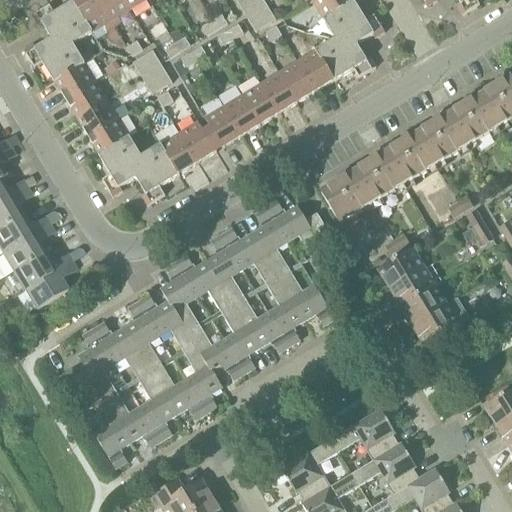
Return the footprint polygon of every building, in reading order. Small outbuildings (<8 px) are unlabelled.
[(97,0),(82,0),(75,4),(93,35),(105,28),(108,33),(110,32),(115,29),(97,0)] [(122,0),(97,0),(115,29),(122,24),(119,19),(130,13),(122,0)] [(147,0),(122,0),(130,13),(148,2),(147,0)] [(244,0),(241,0),(237,2),(245,16),(252,12),(248,5),(244,0)] [(263,0),(256,0),(248,5),(252,12),(265,3),(263,0)] [(351,0),(319,0),(313,4),(324,22),(354,4),(351,0)] [(422,0),(428,8),(429,10),(438,4),(437,2),(435,0),(458,0),(461,5),(458,7),(463,17),(479,8),(480,7),(476,0),(422,0)] [(34,47),(25,53),(35,70),(43,65),(55,85),(56,84),(85,66),(74,47),(92,35),(93,35),(75,4),(62,11),(55,16),(50,7),(33,18),(39,27),(43,25),(51,39),(54,39),(53,43),(50,43),(36,51),(35,49),(34,47)] [(335,41),(316,53),(335,84),(354,72),(359,80),(361,79),(377,69),(371,59),(367,62),(358,48),(359,45),(373,37),(376,41),(385,36),(376,21),(374,18),(367,22),(355,4),(354,4),(324,22),(335,41)] [(268,9),(255,17),(259,23),(273,15),(268,9)] [(273,15),(259,23),(263,30),(277,22),(273,15)] [(222,17),(212,23),(217,32),(227,26),(222,17)] [(255,17),(248,21),(256,34),(263,30),(259,23),(255,17)] [(212,23),(202,29),(208,38),(217,32),(212,23)] [(239,27),(229,33),(234,41),(244,35),(239,27)] [(109,35),(107,36),(112,45),(121,50),(125,47),(121,40),(115,29),(110,32),(108,33),(109,35)] [(277,29),(267,35),(272,44),(283,38),(277,29)] [(179,33),(171,38),(176,46),(184,41),(179,33)] [(229,33),(219,39),(224,47),(234,41),(229,33)] [(184,41),(176,46),(181,55),(191,48),(185,40),(184,41)] [(137,43),(127,50),(131,57),(132,58),(143,52),(137,43)] [(176,46),(166,52),(171,61),(181,55),(176,46)] [(202,49),(192,55),(197,64),(198,63),(207,57),(202,49)] [(316,52),(298,63),(317,94),(335,84),(316,53),(316,52)] [(154,53),(147,57),(151,64),(155,70),(162,66),(154,53)] [(192,55),(182,61),(187,70),(196,65),(196,64),(197,64),(192,55)] [(147,57),(134,65),(138,72),(151,64),(147,57)] [(298,63),(280,74),(298,106),(317,94),(298,63)] [(151,64),(138,72),(142,79),(155,70),(151,64)] [(196,65),(187,70),(190,75),(194,81),(203,75),(196,64),(196,65)] [(116,65),(105,71),(108,77),(120,70),(116,65)] [(85,66),(56,84),(67,102),(96,84),(85,66)] [(165,72),(159,76),(163,82),(167,89),(173,85),(165,72)] [(280,74),(261,86),(280,117),(298,106),(280,74)] [(159,76),(145,84),(149,90),(163,82),(159,76)] [(487,94),(480,99),(499,130),(511,122),(511,79),(505,84),(503,81),(496,86),(498,88),(494,90),(492,88),(486,91),(487,94)] [(163,82),(149,90),(153,97),(167,89),(163,82)] [(96,84),(67,102),(78,121),(108,103),(96,84)] [(261,86),(242,97),(261,128),(280,117),(261,86)] [(169,95),(158,101),(164,109),(174,103),(169,95)] [(225,107),(224,108),(243,139),(261,128),(242,97),(225,107)] [(456,113),(449,118),(468,149),(499,130),(480,99),(473,103),(471,100),(465,104),(466,107),(463,109),(461,107),(454,111),(456,113)] [(108,103),(78,121),(89,139),(119,121),(108,103)] [(207,118),(205,119),(224,150),(243,139),(224,108),(218,112),(207,118)] [(425,132),(417,137),(436,168),(468,149),(449,118),(442,122),(440,119),(433,123),(435,126),(431,128),(429,125),(423,129),(425,132)] [(119,121),(89,139),(100,157),(130,139),(119,121)] [(181,134),(179,135),(198,166),(217,155),(216,153),(204,133),(198,124),(181,134)] [(179,135),(161,146),(162,148),(179,176),(180,177),(198,166),(179,135)] [(0,156),(10,150),(20,145),(15,137),(0,145),(0,156)] [(393,152),(386,156),(405,187),(436,168),(417,137),(410,141),(408,138),(401,142),(403,145),(399,148),(397,145),(391,149),(393,152)] [(100,157),(99,158),(111,177),(103,182),(113,198),(113,199),(123,193),(121,190),(135,181),(138,182),(139,182),(148,197),(143,200),(148,208),(166,197),(161,189),(180,178),(180,177),(179,176),(162,148),(142,159),(130,140),(130,139),(100,157)] [(0,181),(0,183),(6,179),(0,170),(0,167),(15,159),(10,150),(0,156),(0,181)] [(361,170),(354,175),(373,206),(405,187),(386,156),(378,160),(377,157),(370,161),(372,164),(369,166),(367,163),(360,168),(361,170)] [(323,193),(322,195),(341,226),(373,206),(354,175),(347,179),(345,176),(338,181),(340,184),(336,186),(335,183),(328,187),(329,190),(323,193)] [(0,207),(28,191),(35,186),(31,179),(23,184),(23,182),(6,192),(0,183),(0,181),(0,207)] [(28,191),(0,207),(0,232),(22,219),(16,209),(33,199),(28,191)] [(467,198),(457,204),(464,215),(474,209),(467,198)] [(289,245),(299,239),(312,260),(324,253),(336,246),(336,245),(318,216),(307,223),(298,209),(284,217),(282,213),(283,212),(278,204),(268,211),(289,245)] [(457,204),(448,210),(454,221),(464,215),(457,204)] [(290,271),(278,252),(289,245),(268,211),(257,217),(262,225),(263,225),(266,229),(253,237),(279,280),(291,273),(290,271)] [(22,219),(0,232),(0,253),(2,256),(50,228),(61,221),(58,216),(53,215),(28,229),(22,219)] [(511,228),(509,224),(500,229),(506,239),(511,235),(511,228)] [(483,225),(474,230),(479,238),(488,233),(483,225)] [(50,228),(2,256),(13,275),(45,256),(38,246),(55,236),(50,228)] [(474,230),(463,236),(468,244),(477,239),(479,238),(474,230)] [(253,237),(239,245),(237,241),(238,240),(233,232),(223,238),(243,272),(254,266),(266,286),(267,287),(279,280),(253,237)] [(488,233),(479,238),(485,248),(493,242),(488,233)] [(405,237),(395,243),(401,253),(411,247),(405,237)] [(223,238),(212,244),(217,253),(218,252),(221,256),(207,264),(234,308),(245,300),(244,299),(232,279),(243,272),(223,238)] [(395,243),(385,249),(391,259),(401,253),(395,243)] [(389,293),(424,272),(411,252),(376,273),(389,293)] [(13,275),(2,282),(13,300),(24,293),(72,265),(67,256),(51,266),(45,256),(13,275)] [(511,259),(510,257),(500,263),(506,272),(511,268),(511,259)] [(207,264),(194,272),(191,268),(193,267),(188,259),(177,265),(198,300),(209,293),(221,313),(222,315),(234,308),(207,264)] [(72,265),(24,293),(36,312),(67,294),(61,283),(77,273),(72,265)] [(188,335),(200,328),(199,326),(187,306),(198,300),(177,265),(167,272),(172,280),(173,279),(176,283),(162,291),(188,335)] [(302,268),(301,267),(300,265),(290,271),(291,273),(292,275),(302,268)] [(435,290),(424,272),(389,293),(400,312),(435,290)] [(306,325),(319,317),(322,321),(320,322),(325,330),(336,323),(315,288),(304,294),(292,275),(291,273),(279,280),(306,325)] [(291,351),(301,344),(296,336),(295,337),(292,333),(306,325),(279,280),(267,287),(268,289),(280,309),(269,315),(291,351)] [(255,292),(257,296),(268,289),(267,287),(266,286),(255,292)] [(445,307),(435,290),(400,312),(411,330),(456,303),(455,301),(445,307)] [(188,335),(162,291),(162,292),(169,304),(156,312),(154,308),(155,307),(150,299),(140,305),(160,339),(171,333),(183,353),(184,354),(196,347),(188,335)] [(257,296),(255,292),(244,299),(245,300),(247,302),(257,296)] [(261,352),(274,344),(276,348),(275,349),(280,357),(291,351),(269,315),(258,322),(247,302),(245,300),(234,308),(261,352)] [(456,303),(411,330),(422,348),(467,321),(456,303)] [(151,374),(163,367),(162,366),(150,346),(160,339),(140,305),(129,311),(134,320),(135,319),(138,323),(125,331),(151,374)] [(245,378),(256,372),(251,363),(250,364),(247,360),(261,352),(234,308),(222,315),(223,317),(235,336),(224,343),(245,378)] [(210,320),(212,323),(223,317),(222,315),(221,313),(210,320)] [(212,323),(210,320),(199,326),(200,328),(201,330),(212,323)] [(105,326),(94,332),(115,367),(126,360),(138,380),(139,382),(151,374),(125,331),(111,339),(109,335),(110,334),(105,326)] [(223,392),(223,391),(216,379),(229,371),(231,375),(230,376),(235,385),(245,378),(224,343),(213,349),(208,340),(201,330),(200,328),(188,335),(196,347),(223,392)] [(116,393),(104,373),(115,367),(94,332),(84,339),(89,347),(90,346),(93,350),(79,359),(88,374),(78,380),(76,381),(81,388),(94,409),(105,402),(117,395),(116,393)] [(196,347),(184,354),(185,356),(197,376),(186,382),(208,418),(218,411),(213,403),(212,404),(209,400),(223,392),(196,347)] [(174,362),(185,356),(184,354),(183,353),(181,354),(172,359),(174,362)] [(174,362),(172,359),(162,366),(163,367),(164,369),(174,362)] [(178,419),(191,411),(193,415),(192,416),(197,424),(208,418),(186,382),(176,389),(164,369),(163,367),(151,374),(151,375),(178,419)] [(139,382),(140,383),(152,403),(141,410),(162,445),(173,439),(168,430),(167,431),(164,427),(178,419),(151,375),(151,374),(139,382)] [(129,390),(140,383),(139,382),(138,380),(135,382),(127,386),(129,390)] [(129,390),(127,386),(116,393),(117,395),(118,396),(129,390)] [(94,409),(81,388),(69,395),(82,416),(88,412),(94,409)] [(493,413),(489,416),(497,430),(511,420),(511,394),(490,408),(493,413)] [(132,446),(146,438),(148,442),(147,443),(152,451),(162,445),(141,410),(130,416),(118,396),(117,395),(105,402),(132,446)] [(105,402),(94,409),(94,410),(94,409),(107,432),(96,439),(117,473),(128,466),(123,458),(122,459),(119,454),(132,446),(105,402)] [(382,412),(332,442),(339,454),(361,441),(374,462),(399,447),(393,437),(396,436),(390,425),(382,412)] [(511,420),(497,430),(508,448),(511,445),(511,420)] [(303,459),(282,472),(290,485),(296,496),(298,494),(299,494),(304,503),(330,488),(317,467),(339,454),(332,442),(322,448),(303,459)] [(374,462),(352,475),(360,488),(382,475),(395,497),(420,482),(414,472),(416,470),(410,460),(402,446),(399,447),(374,462)] [(395,497),(387,501),(393,511),(397,511),(416,501),(422,511),(446,511),(454,507),(448,497),(450,496),(444,485),(436,472),(420,482),(395,497)] [(305,504),(303,506),(306,511),(343,511),(338,501),(360,488),(352,475),(330,488),(304,503),(305,504)] [(174,484),(153,497),(159,508),(161,511),(196,511),(212,502),(200,484),(186,492),(180,481),(174,484)] [(368,511),(393,511),(387,501),(368,511)] [(196,511),(217,511),(212,502),(196,511)]
